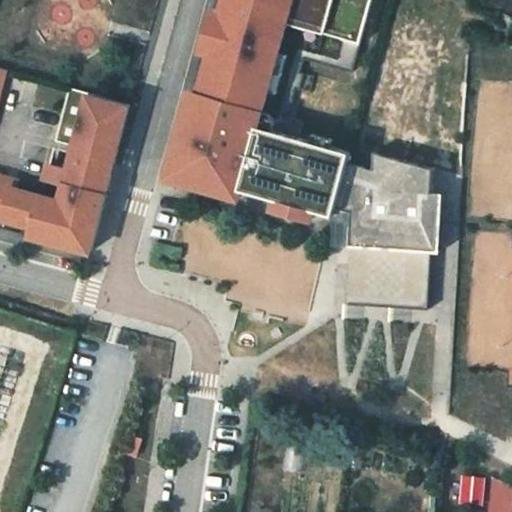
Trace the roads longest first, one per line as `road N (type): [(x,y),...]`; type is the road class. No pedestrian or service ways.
road 1 (residential): [(192,0),(112,300)]
road 2 (unclassified): [(185,511),(201,353),(182,323),(112,300)]
